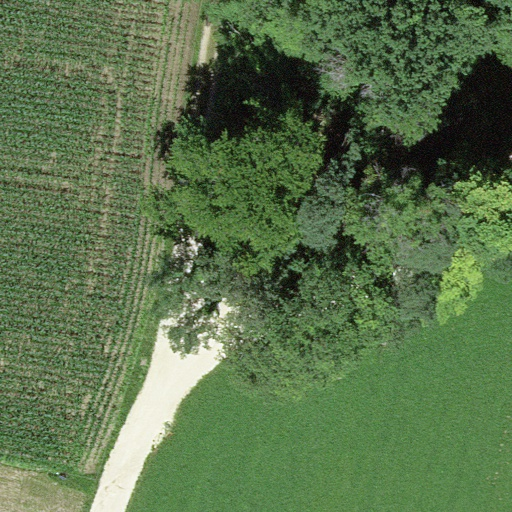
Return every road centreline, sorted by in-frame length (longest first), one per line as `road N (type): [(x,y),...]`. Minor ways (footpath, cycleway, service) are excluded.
road 1 (track): [(106,511),(131,447),(166,397),(203,365),(511,164)]
road 2 (track): [(240,0),(192,214),(166,397)]
